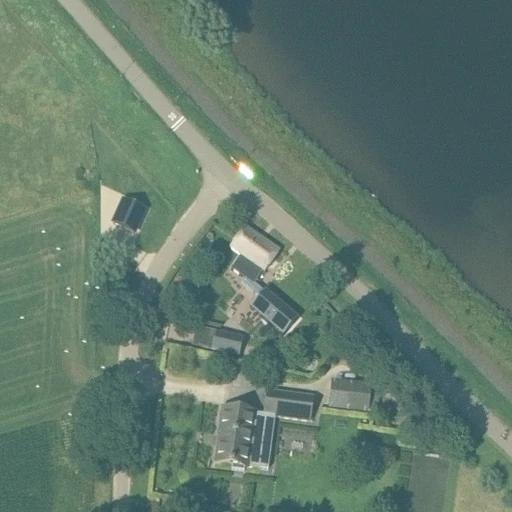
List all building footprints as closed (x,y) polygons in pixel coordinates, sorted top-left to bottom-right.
[(123,202),(112,226),(133,236),(144,212),(123,202)] [(282,338),(298,320),(265,291),(263,293),(254,285),(263,272),(264,273),(279,252),(245,229),(230,249),(240,256),(231,270),(243,279),(240,283),(258,299),(249,309),(282,338)] [(242,341),(214,334),(209,354),(237,361),(242,341)] [(371,385),(332,379),(328,406),(367,411),(371,385)] [(264,416),(265,416),(265,417),(309,423),(312,399),(267,393),(264,416)] [(264,416),(222,410),(215,465),(232,467),(231,471),(243,472),(244,468),(267,472),(270,449),(261,448),(265,417),(265,416),(264,416)]
